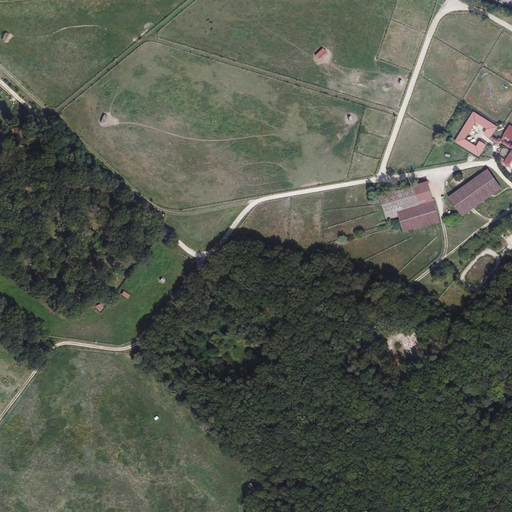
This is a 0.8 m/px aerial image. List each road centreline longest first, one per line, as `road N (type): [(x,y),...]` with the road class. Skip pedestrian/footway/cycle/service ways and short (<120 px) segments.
road 1 (track): [(478,511),(486,493),(475,483),(352,375),(195,255)]
road 2 (track): [(195,255),(212,251),(256,204),(491,160),(511,123)]
road 3 (track): [(195,255),(190,280),(134,344),(64,342),(0,420)]
road 4 (track): [(0,81),(195,255)]
road 5 (track): [(380,181),(434,20),(452,7)]
road 6 (track): [(511,208),(408,287)]
